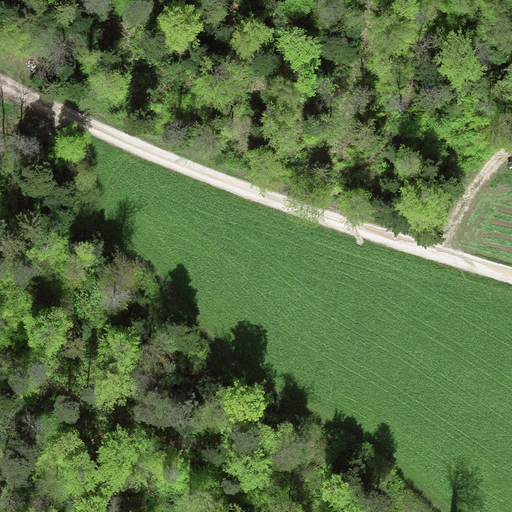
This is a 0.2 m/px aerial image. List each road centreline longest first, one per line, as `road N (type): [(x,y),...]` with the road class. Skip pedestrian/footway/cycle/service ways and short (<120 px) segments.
road 1 (track): [(511,279),(116,147),(0,87)]
road 2 (track): [(430,256),(511,144)]
